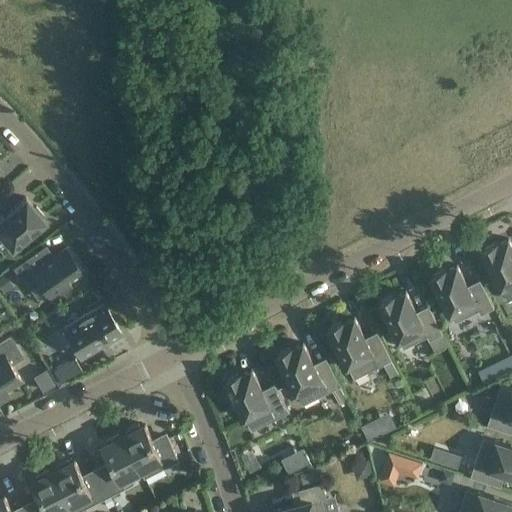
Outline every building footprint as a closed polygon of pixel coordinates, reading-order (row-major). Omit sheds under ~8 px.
[(42,217),(44,216),(36,206),(34,208),(25,197),(7,212),(0,203),(0,233),(12,247),(44,220),(42,217)] [(497,241),(483,249),(497,277),(501,286),(509,300),(511,298),(511,244),(509,238),(498,244),(497,241)] [(60,294),(67,289),(73,285),(70,281),(83,272),(66,248),(53,257),(45,246),(14,268),(24,282),(34,275),(48,297),(57,291),(60,294)] [(431,275),(455,322),(479,310),(481,314),(495,307),(488,293),(485,289),(483,284),(470,291),(457,264),(447,270),(446,268),(431,275)] [(15,288),(5,273),(0,276),(0,286),(5,294),(15,288)] [(395,294),(380,301),(388,316),(385,318),(391,330),(394,329),(404,348),(428,336),(430,340),(443,333),(432,310),(419,317),(406,291),(396,296),(395,294)] [(80,356),(121,332),(104,303),(63,328),(80,356)] [(329,327),(355,378),(392,359),(381,336),(368,343),(355,317),(344,322),(343,320),(329,327)] [(0,396),(8,391),(6,388),(21,379),(11,363),(22,356),(9,336),(11,335),(10,334),(0,339),(0,396)] [(277,353),(303,404),(332,389),(340,404),(348,400),(341,385),(329,362),(317,369),(303,343),(293,348),(292,346),(277,353)] [(511,354),(479,371),(484,382),(511,368),(511,354)] [(61,381),(81,369),(74,357),(54,369),(61,381)] [(385,364),(391,376),(399,373),(392,360),(385,364)] [(241,372),(226,379),(234,394),(231,396),(237,408),(240,407),(252,430),(290,411),(278,388),(265,395),(252,369),(242,374),(241,372)] [(511,388),(501,385),(488,425),(511,433),(511,432),(511,388)] [(384,431),(377,417),(362,424),(369,438),(384,431)] [(124,435),(141,470),(145,477),(179,460),(169,436),(155,443),(146,424),(141,427),(139,424),(127,430),(128,433),(124,435)] [(130,476),(141,470),(124,435),(121,437),(119,434),(107,440),(108,443),(103,446),(113,465),(99,472),(110,494),(134,482),(130,476)] [(471,476),(495,484),(499,471),(511,474),(511,445),(484,436),(471,476)] [(311,441),(288,450),(295,466),(318,456),(311,441)] [(54,471),(71,506),(74,511),(76,511),(104,498),(110,494),(99,472),(85,479),(75,460),(70,462),(69,459),(57,466),(58,469),(54,471)] [(386,465),(381,479),(394,484),(399,469),(386,465)] [(439,480),(451,484),(454,473),(442,469),(439,480)] [(60,511),(71,506),(54,471),(50,473),(49,470),(36,476),(38,479),(33,481),(43,500),(29,508),(30,511),(60,511)] [(302,502),(274,510),(274,511),(326,511),(322,498),(327,497),(323,482),(298,489),(302,502)] [(511,511),(511,502),(467,487),(459,511),(511,511)] [(110,494),(104,498),(109,507),(115,504),(110,494)] [(0,511),(30,511),(29,508),(19,511),(13,511),(5,496),(0,498),(0,497),(0,511)]
